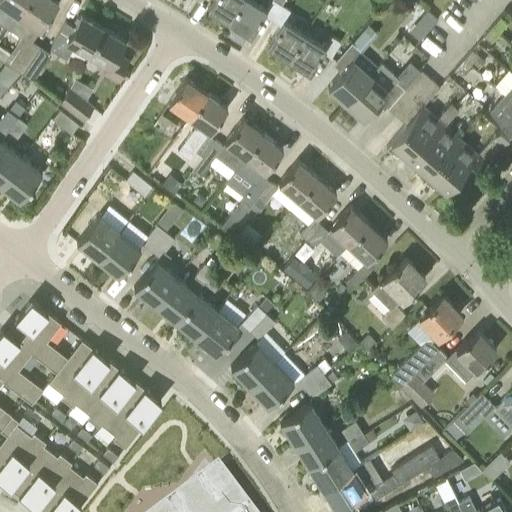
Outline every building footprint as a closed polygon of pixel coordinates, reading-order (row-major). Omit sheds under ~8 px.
[(8,26),(8,27),(27,0),(0,0),(0,22),(7,27),(8,26)] [(56,0),(27,0),(8,27),(21,36),(16,43),(20,46),(9,63),(21,71),(40,44),(32,39),(58,1),(56,0)] [(212,0),(208,7),(229,20),(241,0),(212,0)] [(241,0),(229,20),(250,33),(263,13),(271,19),(281,3),(282,0),(270,0),(266,7),(254,0),(241,0)] [(280,24),(267,44),(288,58),(304,32),(284,19),(290,9),(281,3),(271,19),(280,24)] [(430,12),(421,22),(428,28),(437,18),(430,12)] [(65,20),(51,45),(60,50),(68,54),(74,44),(87,52),(102,26),(81,13),(74,25),(65,20)] [(500,15),(492,24),(499,30),(507,21),(500,15)] [(492,24),(483,34),(490,40),(499,30),(492,24)] [(102,26),(87,52),(109,64),(103,74),(111,79),(116,82),(131,56),(117,49),(123,38),(102,26)] [(304,32),(288,58),(309,71),(322,51),(330,56),(340,40),(331,35),(325,45),(304,32)] [(344,67),(327,85),(345,101),(378,64),(360,48),(351,40),(335,59),(344,67)] [(40,44),(21,71),(33,79),(51,52),(40,44)] [(471,48),(463,57),(470,63),(478,53),(471,48)] [(463,57),(455,67),(461,72),(470,63),(463,57)] [(378,64),(345,101),(363,116),(379,98),(387,105),(403,86),(395,79),(400,74),(383,58),(378,64)] [(406,122),(386,145),(396,154),(400,149),(409,157),(454,105),(450,102),(437,117),(422,104),(439,85),(420,68),(404,87),(403,86),(387,105),(406,122)] [(186,75),(168,101),(189,116),(207,90),(186,75)] [(69,86),(60,99),(83,117),(93,104),(69,86)] [(194,126),(177,148),(189,157),(195,149),(201,154),(214,137),(219,130),(213,126),(228,104),(207,90),(189,116),(199,123),(196,127),(194,126)] [(511,100),(505,94),(490,111),(511,130),(511,100)] [(454,105),(409,157),(417,164),(413,169),(423,177),(459,137),(444,124),(458,108),(454,105)] [(0,136),(0,137),(7,128),(17,115),(7,108),(0,117),(0,116),(0,136)] [(59,108),(52,117),(71,132),(78,122),(59,108)] [(161,112),(154,123),(170,134),(177,123),(161,112)] [(17,115),(7,128),(17,136),(27,123),(17,115)] [(202,155),(193,167),(201,173),(215,154),(233,168),(234,168),(262,131),(242,116),(227,136),(219,130),(214,137),(201,154),(202,155)] [(459,137),(423,177),(432,186),(436,181),(446,189),(470,161),(479,169),(508,135),(499,127),(477,153),(459,137)] [(244,194),(221,222),(229,228),(249,203),(256,195),(267,180),(260,176),(282,146),(262,131),(234,168),(253,183),(244,194)] [(0,137),(0,136),(0,179),(21,153),(11,145),(0,137)] [(21,153),(0,179),(0,182),(19,198),(42,169),(21,153)] [(298,158),(279,182),(297,198),(317,174),(298,158)] [(133,170),(126,179),(144,194),(152,184),(133,170)] [(172,171),(163,181),(174,191),(183,181),(172,171)] [(317,174),(297,198),(316,214),(336,191),(317,174)] [(267,180),(256,195),(264,201),(275,187),(267,180)] [(328,229),(322,236),(340,252),(368,221),(350,204),(327,228),(328,229)] [(99,212),(76,240),(97,256),(119,228),(99,212)] [(313,216),(299,231),(307,238),(320,222),(313,216)] [(368,221),(340,252),(357,268),(363,262),(364,262),(386,238),(368,221)] [(320,222),(307,238),(314,244),(322,236),(328,229),(327,228),(320,222)] [(155,223),(141,241),(150,248),(165,230),(155,223)] [(119,228),(97,256),(118,273),(140,245),(119,228)] [(165,230),(150,248),(159,255),(160,256),(165,250),(174,238),(165,230)] [(159,255),(134,286),(154,302),(177,274),(163,263),(170,254),(165,250),(160,256),(159,255)] [(380,279),(371,288),(390,307),(382,315),(392,326),(407,310),(400,301),(401,300),(426,274),(406,255),(380,278),(380,279)] [(293,256),(284,268),(308,287),(317,274),(310,269),(312,268),(303,261),(302,262),(293,256)] [(206,260),(196,272),(205,280),(215,267),(206,260)] [(357,268),(349,276),(357,283),(370,268),(364,262),(363,262),(357,268)] [(215,267),(205,280),(216,288),(225,275),(215,267)] [(177,274),(154,302),(174,318),(197,289),(177,274)] [(197,289),(174,318),(195,335),(218,306),(197,289)] [(442,293),(418,317),(436,336),(460,312),(442,293)] [(18,314),(15,318),(30,330),(22,341),(34,350),(57,369),(68,354),(47,338),(61,321),(31,297),(31,298),(18,314)] [(257,303),(241,321),(250,329),(266,312),(257,303)] [(218,306),(195,335),(216,351),(238,323),(218,306)] [(266,312),(250,329),(259,337),(275,320),(266,312)] [(0,357),(2,358),(0,360),(0,374),(3,377),(33,399),(45,384),(21,366),(34,350),(22,341),(2,326),(0,328),(0,357)] [(466,337),(447,358),(466,377),(496,347),(477,328),(467,338),(466,337)] [(57,369),(48,379),(63,391),(60,395),(71,404),(74,400),(95,373),(107,358),(97,350),(95,349),(96,348),(81,337),(68,354),(57,369)] [(426,338),(390,373),(401,384),(414,371),(439,347),(431,338),(426,338)] [(257,340),(231,365),(249,384),(275,359),(257,340)] [(439,347),(414,371),(423,380),(447,356),(439,347)] [(95,373),(74,400),(89,412),(86,416),(97,424),(100,420),(121,393),(133,378),(123,370),(121,369),(122,369),(107,358),(95,373)] [(275,359),(249,384),(267,404),(294,378),(275,359)] [(316,362),(297,377),(304,387),(324,372),(316,362)] [(324,372),(304,387),(311,396),(331,381),(324,372)] [(0,427),(3,430),(15,416),(0,404),(0,380),(3,377),(0,374),(0,427)] [(121,393),(100,420),(115,432),(112,436),(125,445),(161,399),(159,398),(149,390),(148,390),(147,389),(148,389),(133,378),(121,393)] [(511,388),(495,404),(494,406),(511,424),(511,423),(511,388)] [(465,406),(453,418),(468,432),(494,406),(495,404),(490,399),(481,390),(465,406)] [(174,437),(190,409),(169,397),(153,426),(174,437)] [(311,399),(279,419),(294,442),(325,422),(311,399)] [(7,432),(0,440),(0,478),(8,484),(20,469),(41,442),(44,439),(33,430),(30,434),(19,425),(22,421),(15,416),(3,430),(7,432)] [(357,420),(343,429),(349,438),(363,429),(357,420)] [(325,422),(294,442),(308,464),(339,444),(325,422)] [(363,429),(349,438),(356,450),(371,441),(363,429)] [(426,465),(452,449),(440,436),(393,465),(396,470),(369,487),(376,497),(426,465)] [(20,469),(8,484),(22,496),(34,505),(46,489),(67,463),(70,459),(59,450),(56,454),(41,442),(20,469)] [(339,444),(308,464),(322,486),(353,466),(339,444)] [(367,488),(369,487),(396,470),(393,465),(382,448),(353,466),(367,488)] [(452,449),(426,465),(433,476),(462,460),(452,449)] [(500,449),(481,468),(491,479),(510,460),(500,449)] [(46,489),(34,505),(42,511),(72,511),(97,480),(84,470),(81,474),(67,463),(46,489)] [(353,466),(322,486),(336,508),(367,488),(353,466)] [(244,511),(217,471),(162,511),(244,511)] [(449,511),(463,511),(457,499),(454,494),(443,500),(449,511)] [(467,495),(457,499),(463,511),(510,511),(509,510),(508,511),(500,497),(477,509),(469,494),(467,495)] [(402,511),(397,499),(381,508),(383,511),(402,511)]
